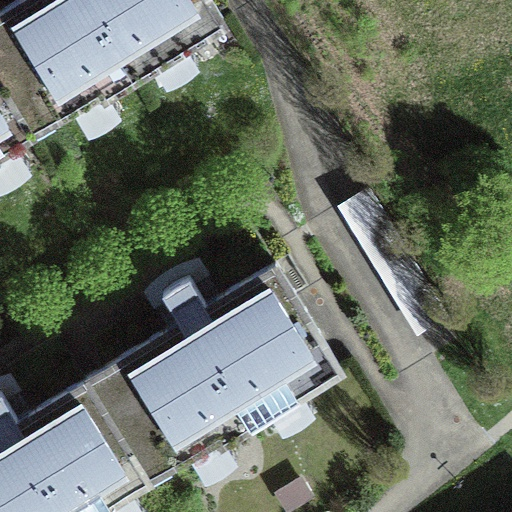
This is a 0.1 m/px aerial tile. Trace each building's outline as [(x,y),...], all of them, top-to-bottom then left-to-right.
[(14,0),(0,9),(0,49),(47,125),(224,16),(213,0),(14,0)] [(0,153),(47,125),(0,49),(0,153)] [(367,185),(342,200),(419,328),(444,312),(367,185)] [(100,367),(164,470),(340,362),(276,258),(221,292),(209,273),(197,281),(190,270),(176,277),(164,286),(171,296),(158,304),(170,323),(100,367)] [(0,511),(96,511),(164,470),(100,367),(32,408),(20,388),(8,396),(1,385),(0,385),(0,511)]
